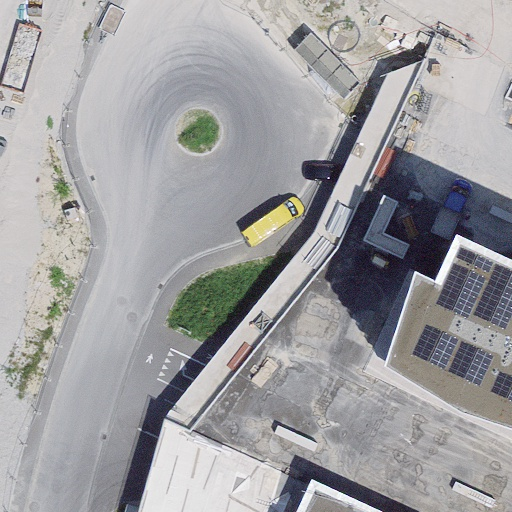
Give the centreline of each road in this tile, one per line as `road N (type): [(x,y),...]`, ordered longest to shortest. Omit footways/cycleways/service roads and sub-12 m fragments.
road 1 (residential): [(153,201),(132,182),(116,130),(137,80),(185,53),(238,63),(258,80),(278,127),(266,176)]
road 2 (residential): [(56,511),(82,406),(153,201)]
road 3 (residential): [(266,176),(227,209),(176,212),(153,201)]
